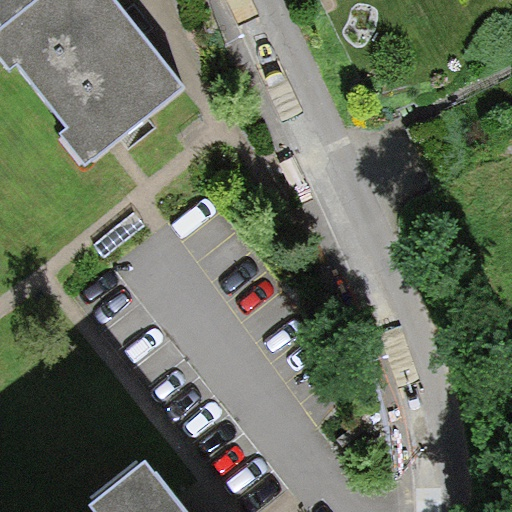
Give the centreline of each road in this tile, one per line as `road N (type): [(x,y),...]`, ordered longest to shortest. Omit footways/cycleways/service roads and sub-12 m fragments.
road 1 (residential): [(426,511),(427,446),(307,109),(257,0)]
road 2 (unknown): [(354,511),(177,198)]
